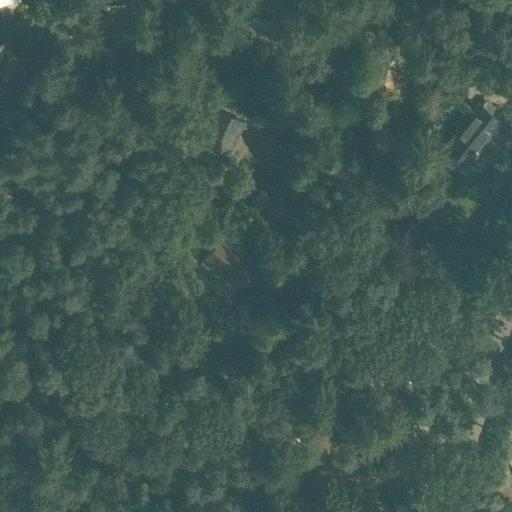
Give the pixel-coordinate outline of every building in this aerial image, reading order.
[(234,2),(228,17),(268,32),(279,3),(271,0),(237,0),(236,2),(234,2)] [(383,44),(368,79),(384,86),(387,80),(410,90),(413,82),(416,83),(418,78),(415,77),(419,69),(396,59),(400,51),(383,44)] [(463,93),(469,84),(459,78),(453,87),(463,93)] [(480,105),(446,146),(463,160),(471,150),(472,151),(475,148),(474,146),(497,119),(480,105)] [(216,111),(201,141),(225,152),(240,122),(216,111)] [(155,163),(159,152),(150,149),(145,147),(141,158),(145,160),(141,170),(151,174),(155,163)] [(217,232),(196,259),(229,285),(251,257),(231,241),(230,243),(217,232)]
